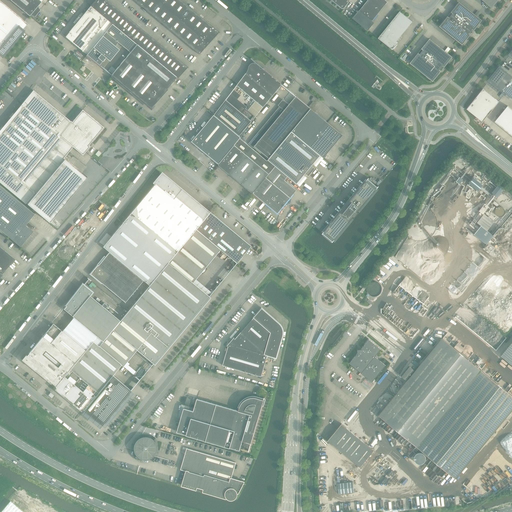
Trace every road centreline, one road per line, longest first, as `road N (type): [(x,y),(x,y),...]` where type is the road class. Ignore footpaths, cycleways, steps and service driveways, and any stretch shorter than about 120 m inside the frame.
road 1 (unclassified): [(102,449),(110,455),(281,252)]
road 2 (unclassified): [(273,245),(102,449)]
road 3 (unclassified): [(0,362),(161,152)]
road 4 (unclassified): [(144,137),(0,299)]
road 5 (secondary): [(318,307),(290,405),(279,511)]
road 6 (secondary): [(295,511),(303,386),(325,312)]
road 7 (primary): [(171,511),(101,484),(0,423)]
road 8 (unclassified): [(281,252),(373,140),(368,132)]
road 9 (unclassified): [(368,132),(252,34)]
road 10 (unclassified): [(161,152),(252,34)]
road 11 (unclassified): [(242,26),(144,137)]
road 12 (unclassified): [(368,132),(273,245)]
road 13 (unclassified): [(273,245),(161,152)]
road 14 (unclassified): [(144,137),(32,45)]
road 15 (primary): [(118,511),(0,436)]
road 16 (unclassified): [(102,449),(0,364)]
